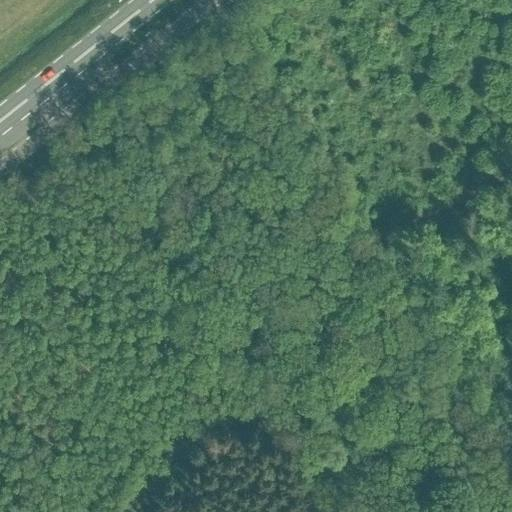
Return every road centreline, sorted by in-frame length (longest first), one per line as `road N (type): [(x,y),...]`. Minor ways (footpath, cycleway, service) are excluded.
road 1 (unclassified): [(0,168),(212,0)]
road 2 (primary): [(0,119),(150,0)]
